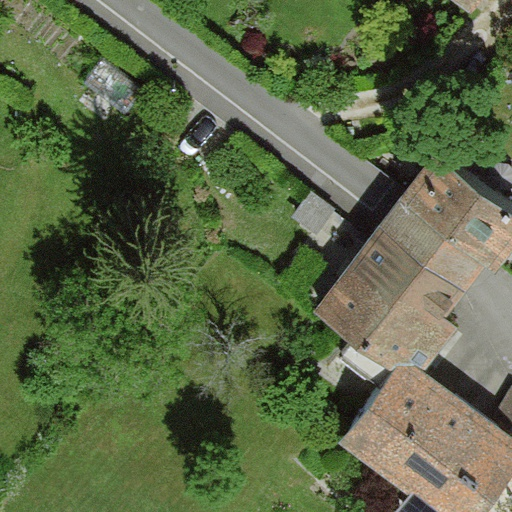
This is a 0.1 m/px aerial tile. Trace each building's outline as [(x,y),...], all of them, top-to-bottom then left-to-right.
[(400,180),(406,186),(485,249),(493,254),(511,227),(511,199),(431,141),(400,180)] [(485,249),(406,186),(381,214),(463,276),(485,249)] [(444,308),(463,276),(381,214),(360,240),(444,308)] [(444,308),(360,240),(336,272),(434,339),(454,315),(444,308)] [(434,339),(336,272),(315,301),(396,358),(417,359),(434,339)] [(403,511),(471,511),(511,457),(511,393),(494,418),(417,359),(396,358),(341,432),(411,482),(395,506),(403,511)]
